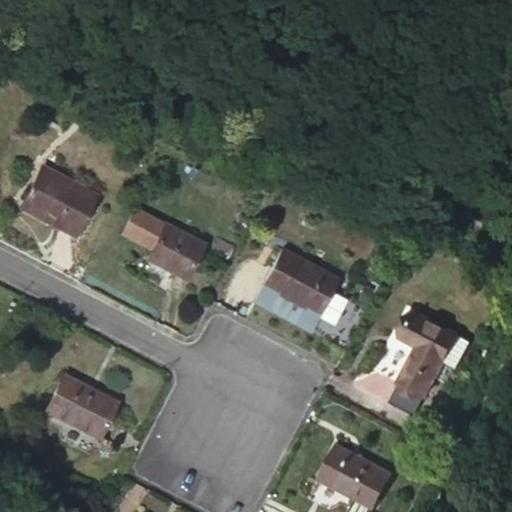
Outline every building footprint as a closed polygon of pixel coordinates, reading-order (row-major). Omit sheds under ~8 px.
[(95,195),(41,167),(24,199),(43,210),(40,216),(74,234),(95,195)] [(43,210),(24,199),(21,205),(40,216),(43,210)] [(165,225),(148,258),(186,278),(203,245),(165,225)] [(336,278),(281,249),(255,299),(310,328),(336,278)] [(443,360),(457,335),(412,311),(399,336),(418,346),(398,383),(423,396),(434,377),(443,360)] [(470,342),(457,335),(443,360),(456,368),(470,342)] [(456,368),(443,360),(434,377),(448,385),(457,368),(456,368)] [(116,402),(64,374),(46,410),(98,437),(116,402)] [(335,445),(318,479),(373,507),(390,474),(335,445)]
